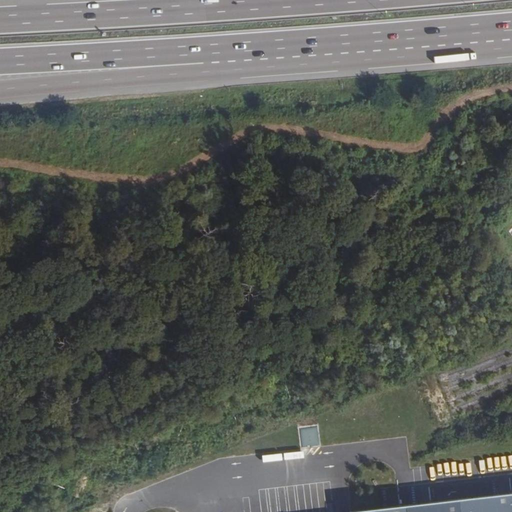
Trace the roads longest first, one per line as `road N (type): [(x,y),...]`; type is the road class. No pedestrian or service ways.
road 1 (motorway): [(328,0),(0,21)]
road 2 (motorway): [(241,48),(511,26)]
road 3 (motorway): [(0,89),(167,74),(241,48)]
road 4 (motorway): [(0,60),(241,48)]
